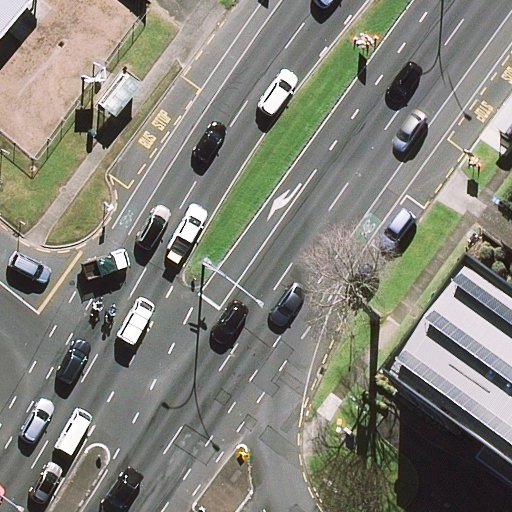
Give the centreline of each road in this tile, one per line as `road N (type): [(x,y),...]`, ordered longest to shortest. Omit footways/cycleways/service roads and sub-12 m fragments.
road 1 (secondary): [(488,0),(229,345)]
road 2 (secondary): [(86,350),(335,0)]
road 3 (secondary): [(229,345),(135,372),(112,369),(86,350)]
road 4 (secondary): [(0,476),(86,350)]
